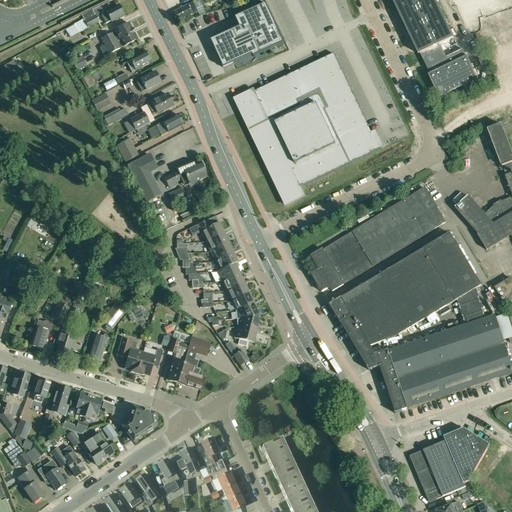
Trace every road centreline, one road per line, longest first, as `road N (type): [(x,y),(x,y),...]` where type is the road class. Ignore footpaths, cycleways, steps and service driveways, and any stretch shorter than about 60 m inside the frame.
road 1 (unclassified): [(258,241),(439,155),(365,0)]
road 2 (secondary): [(258,241),(148,0)]
road 3 (residential): [(188,423),(160,404),(0,355)]
road 4 (residential): [(60,511),(188,423)]
road 5 (secondary): [(376,443),(309,342)]
